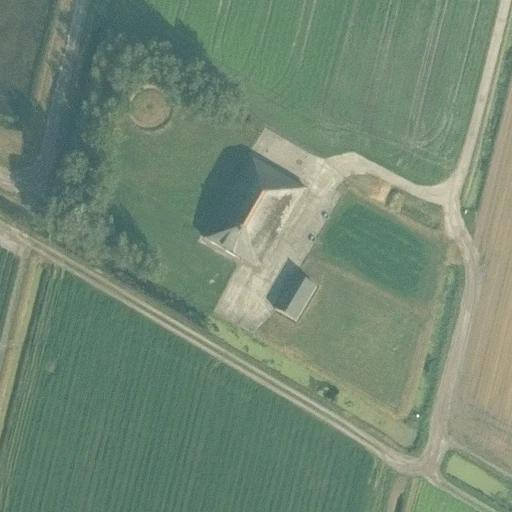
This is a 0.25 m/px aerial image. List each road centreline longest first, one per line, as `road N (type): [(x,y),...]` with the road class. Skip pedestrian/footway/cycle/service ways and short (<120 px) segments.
road 1 (track): [(449,199),(446,224),(468,266),(469,288),(426,442)]
road 2 (track): [(238,356),(348,168)]
